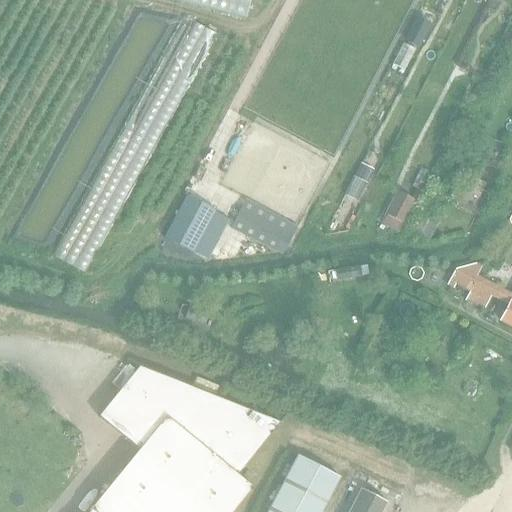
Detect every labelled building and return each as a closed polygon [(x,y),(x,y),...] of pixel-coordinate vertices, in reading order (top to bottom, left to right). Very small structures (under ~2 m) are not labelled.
[(168,0),(244,20),(248,0),(168,0)] [(83,273),(215,35),(185,18),(53,257),(83,273)] [(471,56),(463,71),(474,77),(481,61),(471,56)] [(353,177),(344,195),(350,198),(357,202),(366,184),(353,177)] [(234,186),(231,202),(245,205),(248,189),(234,186)] [(396,191),(383,214),(386,216),(381,225),(396,233),(401,224),(402,225),(415,201),(396,191)] [(185,197),(163,238),(192,253),(214,212),(185,197)] [(350,198),(338,220),(350,226),(362,204),(357,202),(350,198)] [(252,213),(241,207),(230,228),(241,234),(252,213)] [(422,209),(409,233),(426,242),(439,218),(422,209)] [(300,235),(292,232),(289,240),(298,243),(297,246),(304,249),(308,241),(299,238),(300,235)] [(511,251),(507,248),(500,260),(504,262),(503,264),(511,268),(510,269),(511,269),(511,290),(509,295),(476,277),(482,268),(475,264),(455,269),(448,281),(469,292),(464,300),(483,311),(490,297),(506,306),(498,322),(511,330),(511,251)] [(365,266),(334,271),(336,281),(367,276),(365,266)] [(187,308),(183,320),(203,326),(207,314),(187,308)] [(309,325),(318,329),(321,321),(312,317),(309,325)] [(138,450),(87,511),(232,511),(251,489),(235,476),(279,423),(137,366),(96,416),(138,450)] [(297,455),(266,511),(320,511),(339,477),(297,455)] [(380,511),(386,502),(361,489),(348,511),(380,511)]
